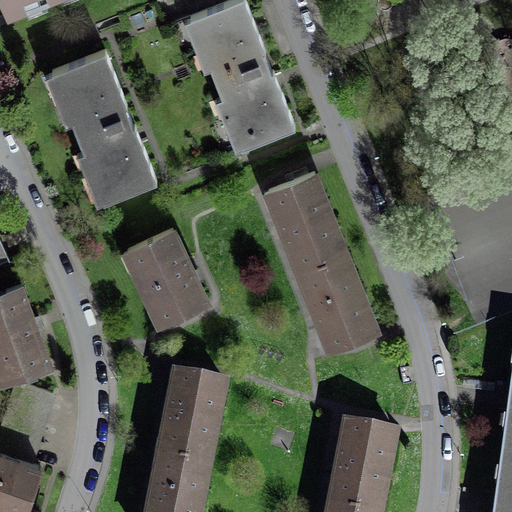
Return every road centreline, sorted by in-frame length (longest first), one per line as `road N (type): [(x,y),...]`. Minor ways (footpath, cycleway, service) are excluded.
road 1 (residential): [(290,0),(426,354),(436,427),(432,511)]
road 2 (residential): [(0,136),(90,350),(92,431),(72,511)]
